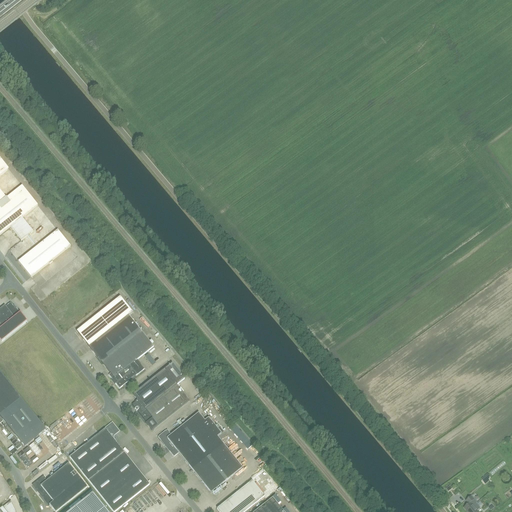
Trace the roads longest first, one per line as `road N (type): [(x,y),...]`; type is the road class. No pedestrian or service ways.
road 1 (unclassified): [(443,511),(12,0)]
road 2 (unclassified): [(12,280),(112,404)]
road 3 (unclassified): [(112,404),(198,511)]
